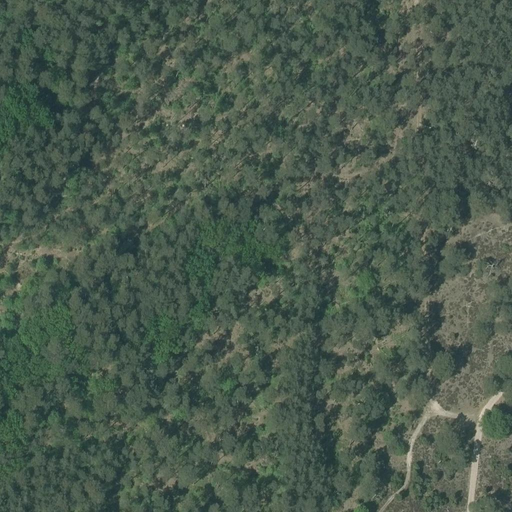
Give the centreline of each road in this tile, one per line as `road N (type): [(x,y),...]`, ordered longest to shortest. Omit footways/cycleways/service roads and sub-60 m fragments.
road 1 (track): [(415,0),(430,401),(436,414),(477,420)]
road 2 (track): [(511,378),(477,420),(469,511)]
